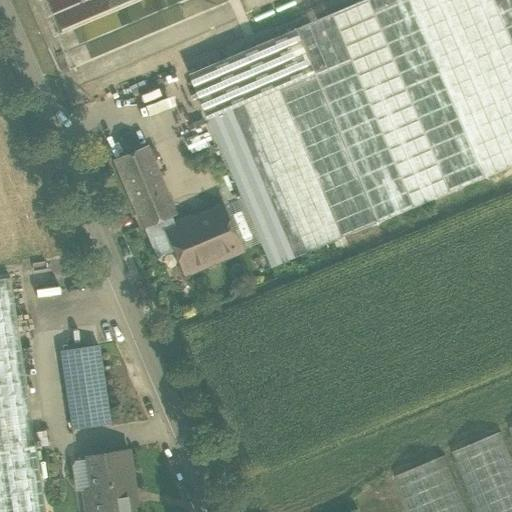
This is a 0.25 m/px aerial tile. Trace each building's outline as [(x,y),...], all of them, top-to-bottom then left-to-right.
[(511,0),(365,0),(190,75),(209,119),(315,74),(378,223),(511,166),(511,0)] [(315,74),(209,119),(271,268),(378,223),(315,74)] [(145,148),(115,161),(143,227),(145,226),(170,216),(173,214),(145,148)] [(175,226),(165,231),(174,251),(184,275),(242,250),(223,206),(175,226)] [(170,216),(145,226),(144,230),(155,256),(159,258),(174,251),(165,231),(175,226),(170,216)] [(44,511),(9,278),(0,279),(0,511),(44,511)] [(97,345),(59,351),(71,430),(109,424),(97,345)] [(511,511),(511,459),(500,432),(451,452),(475,511),(511,511)] [(127,450),(86,456),(91,489),(94,511),(132,511),(130,492),(134,492),(127,450)] [(466,511),(443,455),(394,476),(408,511),(466,511)] [(94,511),(91,489),(82,490),(85,511),(94,511)]
